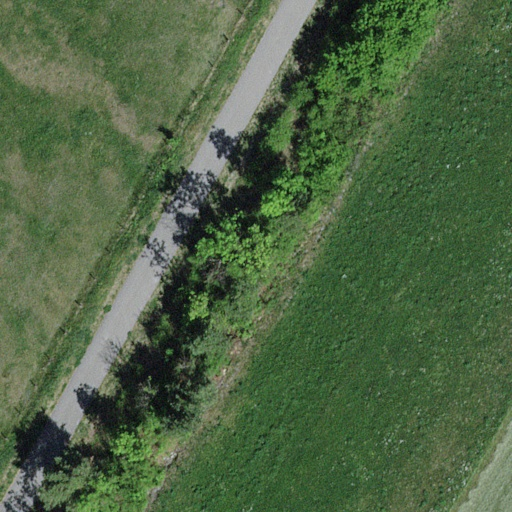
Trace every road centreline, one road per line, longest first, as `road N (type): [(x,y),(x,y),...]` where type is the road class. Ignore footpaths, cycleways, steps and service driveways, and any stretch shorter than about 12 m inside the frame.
road 1 (track): [(16,511),(301,0)]
road 2 (unknown): [(230,511),(511,34)]
road 3 (unknown): [(401,511),(511,323)]
